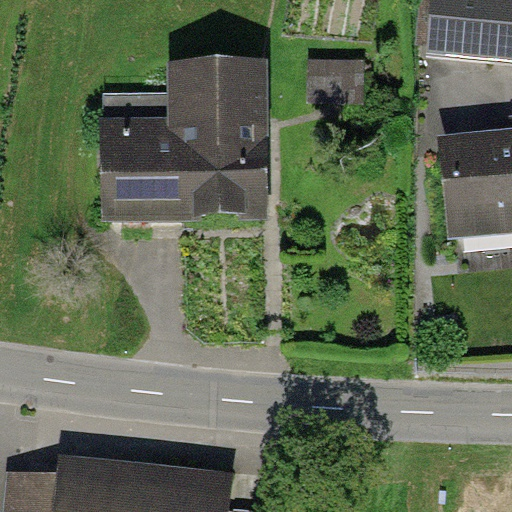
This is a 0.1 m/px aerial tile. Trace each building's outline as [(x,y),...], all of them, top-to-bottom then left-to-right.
[(511,0),(454,0),(448,50),(511,58),(511,0)] [(317,103),(373,103),(373,61),(317,61),(317,103)] [(184,109),(112,110),(114,221),(265,219),(263,65),(183,66),(184,109)] [(511,147),(469,152),(476,236),(511,232),(511,147)] [(87,484),(28,477),(24,511),(254,511),(258,484),(89,466),(87,484)]
